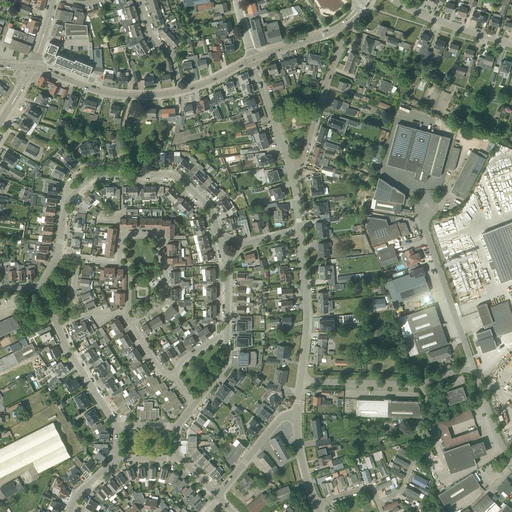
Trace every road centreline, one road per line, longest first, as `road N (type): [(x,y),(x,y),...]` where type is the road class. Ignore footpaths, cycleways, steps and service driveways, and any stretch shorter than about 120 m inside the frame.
road 1 (unclassified): [(299,381),(421,385),(476,368)]
road 2 (residential): [(128,317),(163,301),(160,233),(122,233),(117,263)]
road 3 (unclassified): [(476,368),(426,231),(426,205)]
road 4 (tertiary): [(30,67),(119,94),(180,90)]
road 5 (unclassified): [(299,381),(306,317),(299,229)]
road 6 (unclassified): [(289,165),(303,159),(339,41)]
road 7 (tertiary): [(252,58),(335,29),(368,0)]
road 8 (residential): [(120,175),(177,177),(211,211),(217,234)]
road 9 (unclassified): [(511,45),(394,0)]
